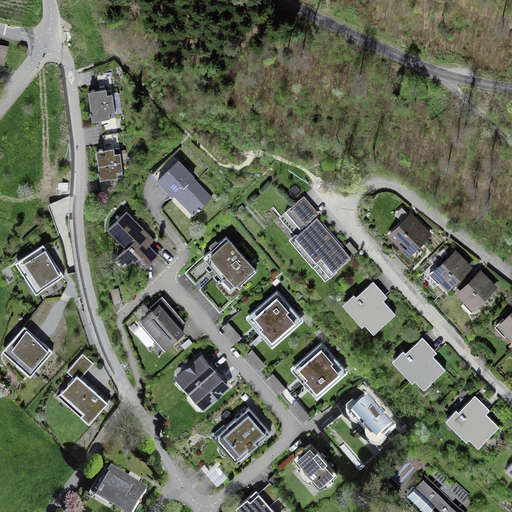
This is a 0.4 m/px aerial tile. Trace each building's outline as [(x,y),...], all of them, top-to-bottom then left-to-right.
[(96,85),(111,83),(109,67),(94,69),(96,85)] [(111,83),(96,85),(97,90),(106,89),(107,94),(112,94),(111,83)] [(88,91),(90,106),(114,103),(112,94),(107,94),(106,89),(97,90),(88,91)] [(115,112),(114,103),(90,106),(92,121),(100,120),(110,118),(109,113),(115,112)] [(110,118),(100,120),(101,124),(116,122),(115,112),(109,113),(110,118)] [(116,122),(101,124),(102,134),(118,132),(116,122)] [(119,142),(118,132),(102,134),(104,144),(119,142)] [(119,142),(104,144),(104,149),(114,148),(115,154),(120,153),(119,142)] [(96,150),(98,165),(121,162),(120,153),(115,154),(114,148),(96,150)] [(152,173),(158,180),(178,161),(171,154),(152,173)] [(178,161),(158,180),(173,195),(176,193),(195,213),(198,210),(199,211),(201,209),(200,208),(212,197),(178,161)] [(121,162),(98,165),(100,180),(111,178),(123,176),(123,171),(121,162)] [(280,215),(297,235),(292,239),(309,258),(314,254),(330,273),(350,257),(317,218),(312,223),(310,221),(317,215),(302,197),(280,215)] [(396,214),(403,221),(409,216),(401,209),(396,214)] [(112,227),(117,233),(114,236),(126,248),(117,257),(124,265),(142,257),(148,263),(158,254),(149,245),(146,242),(151,238),(154,240),(127,211),(108,229),(109,230),(112,227)] [(403,221),(392,232),(398,237),(397,239),(397,241),(410,254),(415,249),(421,242),(429,234),(418,223),(417,224),(409,216),(403,221)] [(109,230),(114,236),(117,233),(112,227),(109,230)] [(238,287),(242,284),(241,283),(256,270),(226,236),(204,256),(233,290),(237,286),(238,287)] [(421,242),(415,249),(421,255),(424,251),(420,247),(423,244),(421,242)] [(39,292),(64,276),(43,244),(19,260),(39,292)] [(410,254),(405,249),(400,254),(410,264),(413,262),(419,255),(414,250),(410,254)] [(470,267),(455,251),(430,275),(438,283),(446,291),(454,283),(461,276),(470,267)] [(233,290),(204,256),(187,270),(198,283),(207,275),(210,279),(201,287),(222,310),(238,296),(236,293),(240,289),(238,287),(237,286),(233,290)] [(142,257),(136,259),(146,269),(151,264),(150,262),(148,263),(142,257)] [(461,290),(456,294),(473,311),(496,288),(479,271),(468,283),(461,290)] [(461,276),(454,283),(461,290),(468,283),(461,276)] [(350,305),(362,320),(364,318),(375,330),(395,313),(378,295),(382,291),(373,281),(356,296),(358,298),(350,305)] [(292,307),(278,291),(252,314),(262,326),(257,330),(260,334),(271,346),(298,324),(287,311),(292,307)] [(175,311),(162,296),(150,307),(153,310),(140,321),(164,348),(183,332),(170,316),(175,311)] [(511,311),(501,323),(507,329),(506,330),(508,332),(511,336),(511,311)] [(222,326),(259,370),(265,365),(251,349),(264,338),(260,334),(248,344),(245,341),(258,331),(254,326),(241,337),(227,321),(222,326)] [(507,329),(501,323),(496,327),(504,335),(508,332),(506,330),(507,329)] [(52,351),(24,325),(5,347),(33,372),(52,351)] [(399,362),(412,376),(414,374),(426,386),(445,368),(427,350),(431,346),(422,337),(406,352),(407,354),(399,362)] [(332,363),(336,358),(322,342),(296,365),(307,377),(302,381),(302,382),(305,385),(316,398),(342,375),(332,363)] [(71,397),(85,410),(80,415),(89,423),(108,402),(81,377),(93,363),(82,353),(69,368),(76,374),(61,392),(69,400),(71,397)] [(202,357),(179,377),(192,391),(214,371),(202,357)] [(494,359),(493,358),(488,363),(511,387),(511,373),(495,357),(494,359)] [(214,371),(192,391),(204,405),(227,385),(214,371)] [(266,377),(304,421),(310,416),(296,400),(309,389),(305,385),(293,395),(290,392),(302,382),(302,381),(298,377),(286,388),(272,373),(266,377)] [(362,428),(381,411),(378,408),(375,404),(367,395),(355,405),(348,411),(359,424),(362,428)] [(453,421),(467,434),(468,433),(480,444),(499,426),(481,408),(484,404),(475,395),(459,411),(461,413),(453,421)] [(348,411),(355,405),(353,402),(346,408),(346,410),(347,416),(349,420),(354,424),(359,425),(359,424),(348,411)] [(270,432),(248,407),(218,434),(239,459),(270,432)] [(384,415),(381,411),(362,428),(365,431),(377,444),(384,438),(396,428),(388,419),(384,415)] [(387,441),(384,438),(377,444),(365,431),(365,434),(366,438),(368,442),(371,445),(375,446),(380,446),(387,441)] [(313,482),(317,487),(319,488),(322,487),(324,486),(333,477),(338,474),(331,466),(327,462),(323,457),(320,453),(310,442),(306,446),(296,454),(295,455),(294,458),(295,461),(299,465),(313,482)] [(296,454),(306,446),(302,445),(299,446),(296,448),(296,451),(296,454)] [(130,472),(127,479),(110,469),(111,467),(107,464),(89,493),(111,507),(112,505),(124,511),(133,511),(146,491),(138,486),(142,480),(130,472)] [(311,483),(313,482),(299,465),(298,468),(299,473),(304,479),(311,483)] [(465,511),(426,476),(406,498),(420,511),(465,511)] [(333,477),(324,486),(327,487),(331,486),(333,484),(334,480),(333,477)] [(254,497),(251,494),(238,505),(243,511),(275,511),(270,505),(281,495),(270,482),(254,497)]
